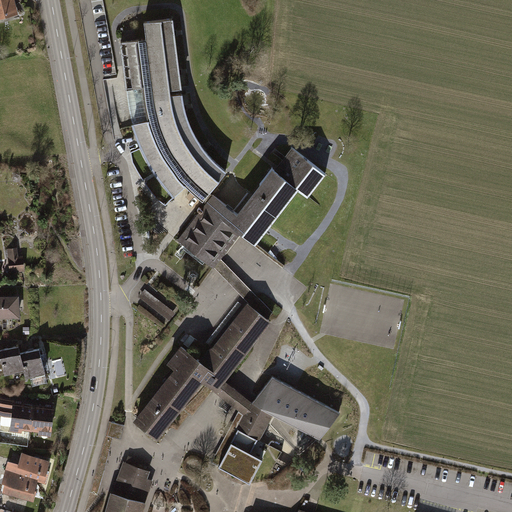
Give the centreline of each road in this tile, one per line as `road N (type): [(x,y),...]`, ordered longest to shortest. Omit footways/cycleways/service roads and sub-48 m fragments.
road 1 (tertiary): [(66,511),(95,399),(101,288),(51,0)]
road 2 (track): [(511,475),(361,441)]
